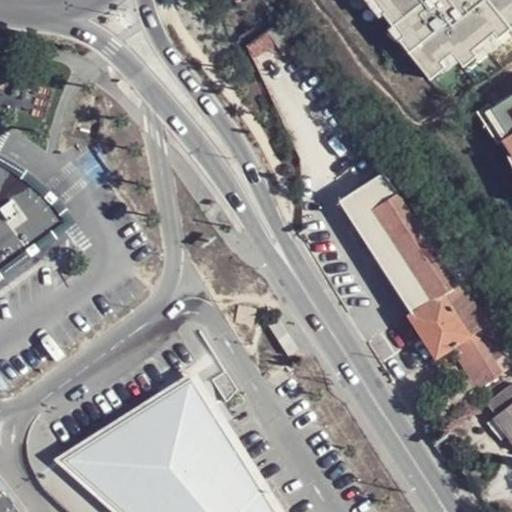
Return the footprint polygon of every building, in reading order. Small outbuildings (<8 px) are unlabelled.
[(365,0),(378,15),(382,12),(372,0),(365,0)] [(372,0),(382,12),(391,24),(421,0),(372,0)] [(511,0),(421,0),(391,24),(401,35),(397,38),(428,77),(443,65),(439,59),(451,50),(458,59),(461,64),(474,54),(469,48),(493,30),(497,35),(511,23),(511,0)] [(397,38),(401,35),(391,24),(387,27),(396,39),(397,38)] [(493,30),(469,48),(474,54),(477,58),(500,39),(497,35),(493,30)] [(285,33),(273,42),(333,117),(345,108),(285,33)] [(451,50),(439,59),(443,65),(446,68),(458,59),(451,50)] [(511,94),(488,111),(505,137),(500,141),(509,155),(511,160),(511,94)] [(474,113),(494,144),(500,141),(505,137),(488,111),(485,106),(474,113)] [(0,271),(63,226),(48,205),(31,187),(12,174),(0,166),(0,271)] [(454,271),(388,172),(349,199),(360,214),(415,298),(454,271)] [(352,221),(407,304),(415,298),(360,215),(352,221)] [(511,336),(507,340),(475,292),(471,296),(454,271),(415,298),(421,306),(413,313),(406,317),(434,359),(450,348),(458,342),(473,366),(465,371),(478,389),(511,367),(511,336)] [(415,298),(407,304),(413,313),(421,306),(415,298)] [(450,348),(465,371),(473,366),(458,342),(450,348)] [(275,511),(273,509),(191,381),(61,461),(119,511),(275,511)] [(511,403),(493,418),(511,443),(511,403)] [(0,511),(17,511),(14,508),(0,490),(0,511)]
